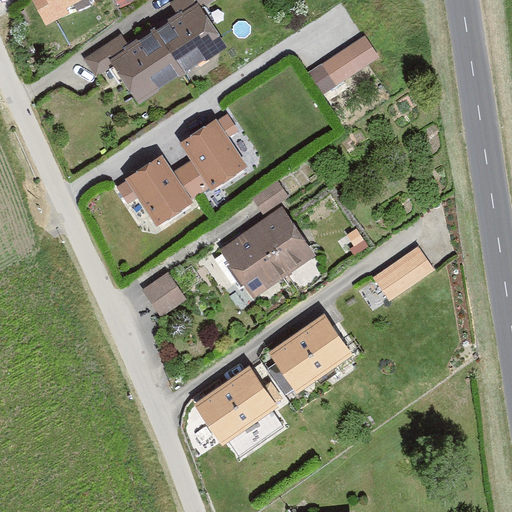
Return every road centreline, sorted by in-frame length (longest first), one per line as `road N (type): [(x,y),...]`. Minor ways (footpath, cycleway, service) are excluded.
road 1 (residential): [(0,60),(194,511)]
road 2 (tertiary): [(461,0),(511,327)]
road 3 (unknown): [(409,242),(151,400)]
